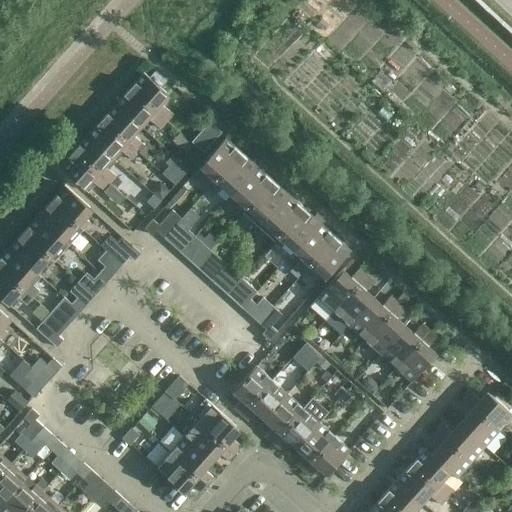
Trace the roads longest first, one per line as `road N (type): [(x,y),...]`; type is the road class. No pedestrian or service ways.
road 1 (residential): [(163,511),(55,416),(52,400),(77,361),(78,341),(112,302)]
road 2 (residential): [(339,511),(470,366)]
road 3 (residential): [(112,302),(150,255),(161,255),(246,333)]
road 4 (residential): [(220,394),(112,302)]
road 5 (residential): [(316,511),(259,466),(212,511)]
